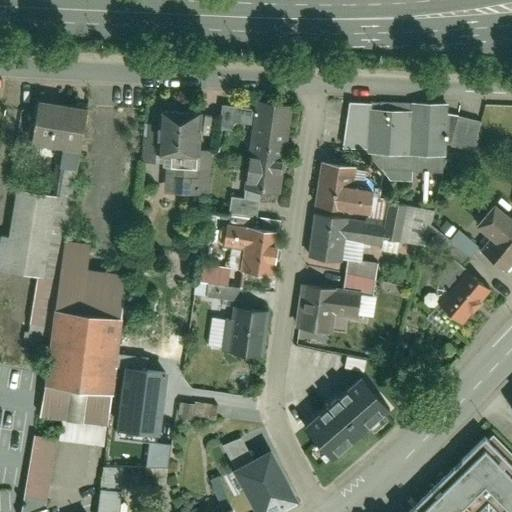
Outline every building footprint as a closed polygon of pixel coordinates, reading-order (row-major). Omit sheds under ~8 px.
[(224,190),(222,205),(249,208),(252,189),(271,192),(284,98),(244,93),(243,101),(214,97),(210,123),(227,125),(228,118),(242,119),(232,191),(224,190)] [(410,109),(368,109),(367,156),(449,158),(449,143),(473,149),(481,121),(450,113),(450,101),(411,100),(410,109)] [(87,110),(36,102),(30,141),(62,146),(59,163),(61,163),(79,166),(87,110)] [(193,112),(152,107),(151,116),(142,115),(137,155),(156,157),(157,148),(188,152),(193,112)] [(313,156),(307,207),(363,212),(367,187),(342,183),(345,160),(313,156)] [(79,166),(61,163),(57,192),(45,277),(41,277),(33,331),(55,334),(69,238),(79,166)] [(1,233),(0,242),(0,270),(41,277),(45,277),(57,192),(18,186),(11,235),(1,233)] [(475,249),(497,266),(511,247),(511,213),(488,195),(468,220),(486,235),(475,249)] [(307,207),(303,250),(337,253),(339,235),(375,238),(377,213),(363,212),(307,207)] [(239,240),(235,266),(265,271),(273,226),(220,216),(216,236),(239,240)] [(449,239),(467,255),(476,246),(457,229),(449,239)] [(55,334),(43,413),(112,422),(132,274),(92,268),(96,241),(69,238),(55,334)] [(446,280),(431,297),(458,319),(488,283),(448,248),(432,268),(446,280)] [(222,299),(216,343),(255,348),(261,301),(235,298),(237,281),(199,276),(197,296),(222,299)] [(293,280),(290,324),(322,326),(324,307),(353,309),(355,284),(293,280)] [(362,374),(303,422),(331,457),(390,408),(362,374)] [(511,388),(501,400),(511,410),(511,388)] [(381,506),(373,511),(511,511),(511,458),(475,421),(385,511),(381,506)] [(20,511),(47,511),(46,508),(58,438),(33,434),(20,511)] [(224,444),(235,464),(252,454),(241,434),(224,444)] [(280,511),(301,501),(268,447),(252,454),(250,456),(235,464),(231,466),(256,511),(280,511)] [(103,467),(101,489),(118,491),(120,469),(103,467)] [(101,489),(98,511),(115,511),(118,491),(101,489)] [(227,511),(223,502),(195,511),(227,511)]
